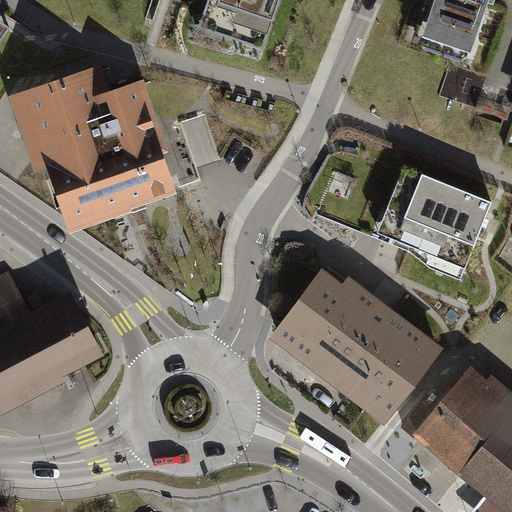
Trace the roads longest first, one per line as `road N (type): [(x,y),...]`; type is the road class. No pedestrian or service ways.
road 1 (residential): [(10,0),(57,30),(329,102)]
road 2 (residential): [(218,365),(243,324),(251,247),(329,102)]
road 3 (secondary): [(163,361),(126,303),(0,207)]
road 4 (secondary): [(235,430),(293,444),(392,511)]
road 5 (secondary): [(2,459),(75,473),(159,452)]
road 6 (secondary): [(136,419),(88,440),(2,459)]
